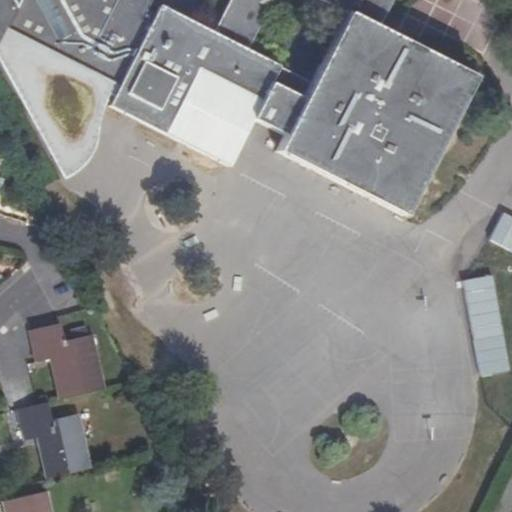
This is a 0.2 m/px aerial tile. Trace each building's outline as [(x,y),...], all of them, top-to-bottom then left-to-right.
[(0,0),(0,51),(8,36),(114,90),(153,14),(144,10),(149,0),(0,0)] [(109,108),(225,168),(250,119),(281,135),(274,151),(399,216),(471,77),(413,48),(376,29),(373,27),(386,0),(227,0),(211,33),(157,5),(139,42),(106,106),(109,108)] [(487,241),(511,253),(511,219),(501,214),(487,241)] [(478,378),(509,373),(491,275),(461,281),(478,378)] [(87,336),(63,341),(59,324),(30,330),(37,362),(52,359),(61,400),(99,391),(87,336)] [(16,410),(23,441),(38,438),(48,478),(86,470),(74,415),(49,420),(46,403),(38,405),(16,410)] [(47,511),(43,493),(5,501),(7,511),(47,511)]
